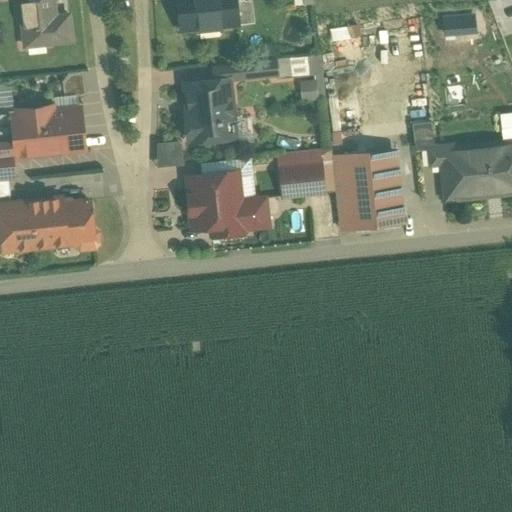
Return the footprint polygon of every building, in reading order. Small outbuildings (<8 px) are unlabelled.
[(58,0),(18,0),(20,19),(22,54),(77,50),(74,15),(59,16),(58,0)] [(243,30),(243,28),(257,27),(254,3),(241,4),(240,0),(178,0),(182,36),(243,30)] [(228,81),(184,86),(189,148),(236,143),(231,85),(280,80),(278,66),(227,71),(228,81)] [(0,182),(14,181),(19,181),(17,160),(89,154),(84,98),(89,98),(87,76),(63,78),(66,109),(0,114),(0,182)] [(511,115),(503,117),(504,130),(511,129),(511,115)] [(432,172),(441,171),(445,207),(511,198),(511,140),(446,149),(446,146),(437,147),(434,124),(415,127),(419,153),(429,151),(432,172)] [(183,145),(160,147),(159,171),(184,168),(183,145)] [(401,151),(334,158),(343,234),(409,227),(401,151)] [(323,153),(279,158),(284,200),(328,195),(323,153)] [(247,234),(243,199),(239,162),(199,166),(200,171),(187,172),(187,175),(194,235),(209,233),(209,240),(247,236),(247,234)] [(0,205),(1,205),(6,256),(78,250),(78,256),(103,254),(98,200),(70,202),(69,196),(16,200),(14,181),(0,182),(0,205)] [(270,196),(243,199),(247,234),(273,231),(270,196)]
